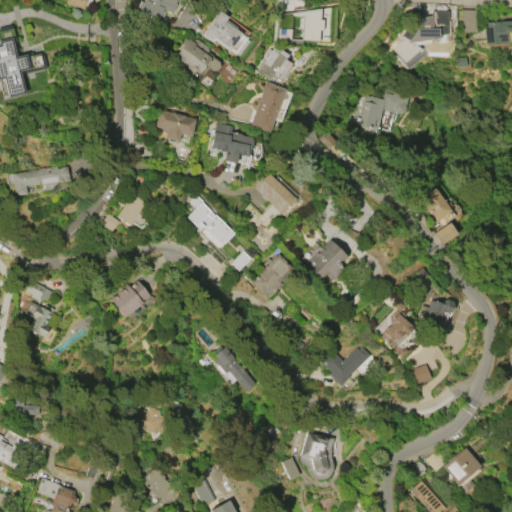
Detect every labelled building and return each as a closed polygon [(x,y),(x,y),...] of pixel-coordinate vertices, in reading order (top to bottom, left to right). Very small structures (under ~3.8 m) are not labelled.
[(84,0),(82,9),(64,4),(65,0),(84,0)] [(173,0),(168,14),(162,12),(160,19),(139,11),(139,9),(135,8),(138,0),(142,2),(142,0),(173,0)] [(247,40),(237,55),(233,52),(232,54),(221,46),(221,47),(211,40),(210,42),(201,34),(202,33),(201,32),(217,10),(225,16),(222,20),(239,33),(238,34),(247,40)] [(406,68),(427,52),(446,51),(446,41),(447,43),(446,10),(438,11),(426,19),(427,25),(412,26),(390,42),(390,46),(406,68)] [(460,32),(460,10),(477,10),(476,32),(460,32)] [(276,40),(292,40),(292,37),(300,37),(300,42),(319,42),(320,12),(277,11),(276,40)] [(511,44),(482,44),(482,22),(511,21),(511,44)] [(0,78),(0,40),(10,38),(14,57),(24,55),(27,68),(18,71),(23,92),(6,97),(2,78),(0,78)] [(193,39),(204,47),(200,52),(204,55),(206,52),(210,55),(209,57),(216,62),(217,66),(213,70),(209,70),(202,65),(197,72),(196,71),(194,74),(191,71),(189,74),(181,68),(184,64),(181,62),(180,63),(172,57),(173,55),(171,53),(182,38),(185,40),(186,39),(193,39)] [(256,71),(267,55),(265,54),(269,47),(271,48),(272,47),(279,52),(278,53),(284,58),(270,80),(256,71)] [(249,125),(265,82),(284,89),(268,132),(249,125)] [(384,100),(377,129),(367,126),(367,129),(360,127),(361,126),(357,124),(364,95),(384,100)] [(158,109),(194,119),(189,136),(179,133),(177,140),(164,137),(165,132),(161,131),(161,129),(153,126),(158,109)] [(230,131),(248,135),(244,151),(237,149),(234,162),(221,159),(223,150),(208,147),(214,123),(231,126),(230,131)] [(13,196),(9,174),(38,169),(38,168),(42,167),(42,168),(55,166),(55,169),(65,167),(68,180),(39,185),(38,182),(32,183),(32,185),(24,186),(25,194),(13,196)] [(279,214),(253,188),(267,174),(294,199),(279,214)] [(435,187),(452,209),(437,219),(421,197),(435,187)] [(145,204),(128,226),(115,217),(124,204),(123,204),(127,199),(128,199),(132,194),(145,204)] [(217,248),(232,234),(195,195),(187,202),(194,209),(187,215),(217,248)] [(99,224),(110,232),(117,222),(106,214),(99,224)] [(433,232),(440,244),(456,235),(449,223),(433,232)] [(303,266),(330,241),(350,262),(332,280),(324,272),(317,280),(303,266)] [(247,283),(275,254),(290,268),(277,283),(278,284),(272,291),(270,289),(262,297),(247,283)] [(49,291),(28,281),(23,293),(44,303),(49,291)] [(140,304),(122,316),(109,298),(127,285),(128,286),(136,281),(146,295),(138,301),(140,304)] [(416,315),(420,305),(426,307),(429,300),(442,304),(444,300),(450,302),(452,306),(450,311),(446,314),(441,312),(438,318),(437,318),(434,326),(423,323),(425,318),(416,315)] [(22,313),(28,302),(41,309),(43,305),(51,310),(49,313),(57,317),(51,328),(47,326),(41,337),(37,335),(37,336),(26,330),(28,326),(27,326),(31,318),(22,313)] [(400,332),(403,335),(392,347),(387,342),(386,343),(384,341),(384,342),(380,338),(381,337),(378,335),(384,329),(383,327),(393,316),(390,314),(395,309),(398,312),(399,311),(410,321),(400,332)] [(362,361),(345,375),(346,377),(338,383),(319,361),(331,351),(337,358),(340,356),(343,359),(356,348),(361,354),(358,356),(362,361)] [(409,369),(423,364),(428,378),(414,383),(409,369)] [(0,366),(4,369),(0,373),(0,375),(9,376),(8,384),(0,383),(0,366)] [(36,415),(13,414),(13,396),(21,396),(21,406),(37,406),(36,415)] [(129,429),(137,408),(146,411),(148,406),(159,411),(156,417),(162,420),(157,431),(156,431),(154,434),(141,429),(140,433),(129,429)] [(306,432),(332,437),(329,451),(329,453),(329,455),(329,457),(330,459),(331,461),(331,462),(331,464),(331,465),(331,466),(331,468),(330,469),(330,470),(329,472),(328,473),(328,474),(327,475),(326,476),(325,476),(323,477),(322,477),(321,478),(319,478),(318,478),(317,478),(315,478),(314,478),(313,477),(311,477),(310,476),(309,475),(308,474),(307,472),(306,471),(306,470),(305,468),(305,467),(304,466),(304,465),(303,464),(302,463),(301,463),(300,462),(299,461),(298,460),(297,459),(297,458),(297,457),(298,452),(300,453),(306,432)] [(0,458),(3,460),(8,451),(1,447),(3,444),(0,441),(0,458)] [(463,448),(479,467),(456,486),(440,467),(446,462),(445,461),(457,451),(458,452),(463,448)] [(432,472),(422,459),(434,450),(444,462),(432,472)] [(422,473),(410,479),(405,468),(416,462),(421,465),(423,470),(421,471),(422,473)] [(149,489),(140,482),(148,472),(164,485),(162,488),(166,491),(161,499),(158,497),(157,498),(147,491),(149,489)] [(51,499),(34,492),(39,478),(81,494),(76,506),(70,504),(66,511),(51,511),(49,511),(53,502),(51,502),(51,499)] [(203,479),(213,499),(200,505),(190,485),(203,479)] [(421,479),(445,507),(439,511),(427,511),(408,489),(421,479)] [(114,497),(137,511),(103,511),(106,508),(107,509),(109,506),(107,505),(111,498),(113,499),(114,497)] [(208,511),(208,510),(227,500),(233,511),(208,511)]
